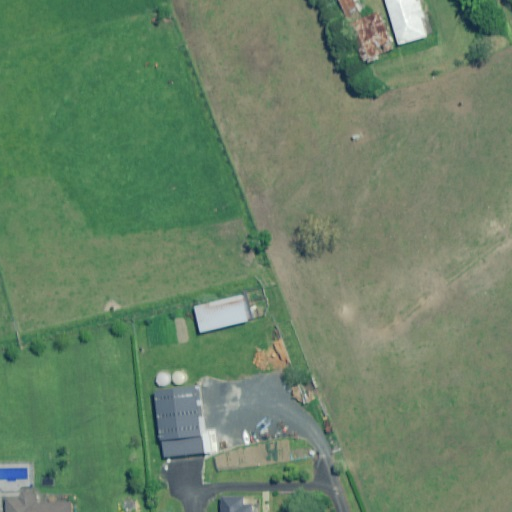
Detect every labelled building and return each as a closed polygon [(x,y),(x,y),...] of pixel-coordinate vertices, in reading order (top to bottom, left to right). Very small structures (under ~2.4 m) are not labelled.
[(344,0),(369,62),(385,55),(398,50),(379,4),(367,9),(363,0),(344,0)] [(429,21),(422,0),(389,0),(403,45),(431,37),(427,21),(429,21)] [(254,321),(247,296),(199,307),(205,332),(254,321)] [(208,453),(200,388),(161,392),(168,458),(208,453)] [(24,500),(10,500),(10,511),(75,511),(75,503),(40,504),(40,494),(24,494),(24,500)] [(257,511),(258,498),(226,497),(225,511),(257,511)]
